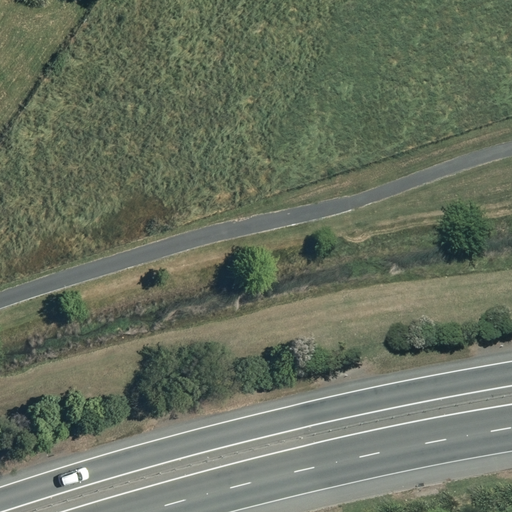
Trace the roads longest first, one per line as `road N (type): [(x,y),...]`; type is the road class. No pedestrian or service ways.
road 1 (trunk): [(0,497),(338,402),(511,370)]
road 2 (trunk): [(511,425),(387,447),(132,511)]
